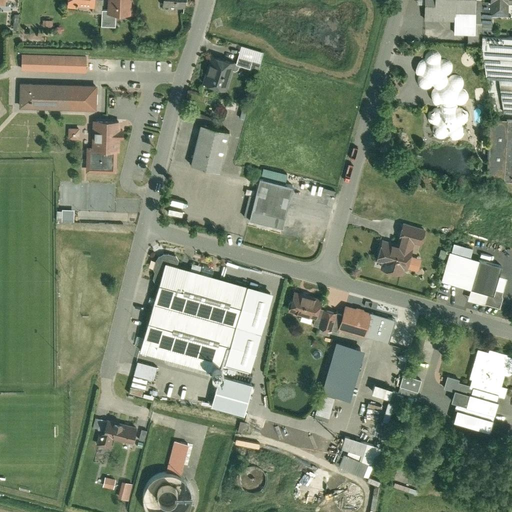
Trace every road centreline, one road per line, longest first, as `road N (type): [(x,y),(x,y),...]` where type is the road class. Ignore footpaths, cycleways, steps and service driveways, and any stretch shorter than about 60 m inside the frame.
road 1 (residential): [(321,279),(395,0)]
road 2 (residential): [(203,0),(142,230)]
road 3 (residential): [(321,279),(511,330)]
road 4 (residential): [(142,230),(321,279)]
road 5 (residential): [(142,230),(108,369)]
